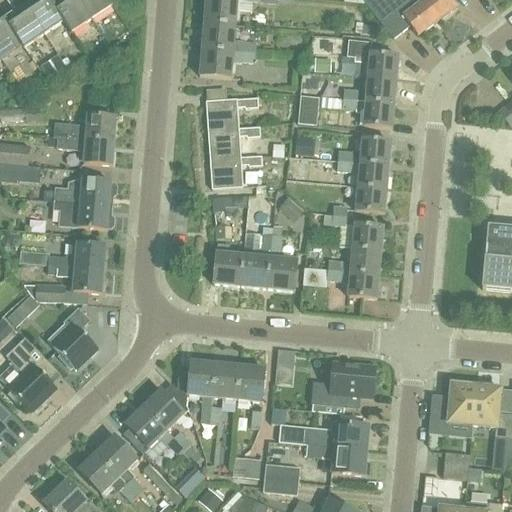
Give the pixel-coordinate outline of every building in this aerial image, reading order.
[(17,13),(5,21),(4,22),(22,48),(21,48),(23,51),(44,36),(18,0),(4,0),(12,11),(14,9),(17,13)] [(52,6),(52,5),(48,0),(36,0),(32,3),(29,0),(18,0),(44,36),(63,23),(64,23),(52,6)] [(92,21),(77,0),(59,0),(52,5),(52,6),(64,23),(63,23),(71,36),(92,21)] [(77,0),(92,21),(111,8),(105,0),(77,0)] [(246,4),(246,0),(237,1),(226,0),(205,0),(204,25),(235,28),(236,14),(252,15),(253,4),(246,4)] [(360,0),(392,41),(409,27),(418,38),(437,23),(422,4),(419,0),(360,0)] [(419,0),(422,4),(437,23),(456,8),(449,0),(419,0)] [(4,22),(5,21),(0,14),(0,59),(2,62),(21,48),(22,48),(4,22)] [(204,25),(202,52),(256,56),(256,46),(243,45),(243,44),(234,43),(235,28),(204,25)] [(256,56),(202,52),(200,79),(231,81),(232,66),(242,66),(242,65),(255,66),(256,56)] [(367,81),(396,83),(398,59),(368,57),(367,81)] [(396,83),(367,81),(366,95),(344,93),(343,103),(365,105),(394,107),(396,83)] [(305,127),(324,128),(325,100),(306,99),(305,127)] [(239,133),(239,132),(237,110),(245,110),(245,111),(258,110),(258,102),(206,106),(208,135),(239,133)] [(365,105),(343,103),(343,112),(356,113),(356,115),(364,116),(363,129),(392,131),(394,107),(365,105)] [(511,130),(511,129),(511,105),(500,115),(511,130)] [(39,110),(25,110),(26,124),(40,123),(39,110)] [(58,140),(115,144),(117,121),(88,118),(87,130),(56,127),(54,140),(58,140)] [(259,130),(239,132),(239,133),(208,135),(211,164),(241,162),(241,160),(239,139),(247,138),(247,140),(260,139),(259,130)] [(58,140),(57,151),(85,154),(84,166),(113,169),(115,144),(58,140)] [(338,155),(337,164),(389,169),(391,145),(362,142),(361,155),(352,154),(352,156),(338,155)] [(30,149),(0,146),(0,166),(28,168),(30,149)] [(241,162),(211,164),(213,193),(243,191),(241,167),(248,167),(249,169),(262,168),(261,159),(241,160),(241,162)] [(389,169),(337,164),(315,163),(314,171),(336,173),(336,174),(359,176),(357,190),(386,193),(389,169)] [(21,170),(0,168),(0,184),(2,186),(20,188),(21,170)] [(55,192),(54,204),(71,205),(71,207),(76,208),(76,205),(81,205),(81,207),(109,209),(110,199),(113,199),(115,197),(116,190),(114,187),(111,187),(111,185),(83,183),(82,194),(55,192)] [(386,193),(357,190),(355,214),(384,217),(386,193)] [(224,214),(223,200),(212,201),(214,215),(224,214)] [(71,205),(54,204),(54,213),(61,214),(60,230),(107,233),(108,231),(111,231),(113,229),(114,222),(111,219),(108,219),(109,209),(81,207),(81,205),(76,205),(76,208),(71,207),(71,205)] [(288,206),(288,221),(307,221),(307,207),(288,206)] [(348,210),(334,209),(332,228),(346,230),(348,210)] [(352,251),(381,254),(383,230),(354,227),(352,251)] [(511,294),(511,230),(488,228),(482,291),(511,294)] [(257,260),(244,259),(241,291),(268,293),(273,238),(271,238),(272,230),(264,229),(262,237),(261,251),(257,251),(257,260)] [(273,238),(268,293),(295,296),(298,264),(280,262),(282,239),(273,238)] [(76,271),(104,273),(106,248),(78,246),(77,258),(67,258),(67,262),(50,260),(49,268),(66,269),(66,271),(71,271),(71,269),(76,269),(76,271)] [(241,291),(244,259),(228,257),(229,248),(218,247),(214,288),(241,291)] [(328,263),(327,273),(379,278),(381,254),(352,251),(351,265),(328,263)] [(44,268),(45,260),(21,259),(21,267),(44,268)] [(66,269),(49,268),(49,277),(57,278),(57,281),(75,282),(74,296),(103,298),(104,273),(76,271),(76,269),(71,269),(71,271),(66,271),(66,269)] [(379,278),(327,273),(327,275),(315,274),(315,282),(349,285),(347,299),(377,302),(379,278)] [(16,302),(26,294),(12,276),(2,284),(16,302)] [(73,294),(65,294),(65,289),(37,287),(36,303),(72,305),(73,294)] [(88,341),(91,339),(82,330),(90,323),(77,310),(61,325),(68,332),(52,349),(60,357),(58,359),(69,371),(71,369),(75,373),(98,350),(88,341)] [(32,415),(57,391),(48,382),(57,374),(24,341),(6,359),(24,378),(9,392),(12,395),(9,397),(19,407),(21,404),(32,415)] [(212,410),(213,401),(216,368),(190,365),(187,398),(203,400),(201,426),(210,427),(212,410)] [(372,399),(375,371),(333,367),(332,378),(324,377),(323,385),(313,384),(311,406),(345,410),(346,396),(372,399)] [(216,368),(213,401),(237,403),(240,370),(216,368)] [(240,370),(237,403),(262,405),(265,372),(240,370)] [(473,428),(477,386),(463,384),(463,387),(451,386),(448,425),(473,428)] [(477,386),(473,428),(495,430),(494,439),(507,441),(510,417),(498,416),(501,391),(489,390),(490,387),(477,386)] [(144,411),(167,434),(185,417),(162,393),(144,411)] [(0,446),(1,445),(0,444),(0,436),(5,431),(0,426),(0,425),(8,418),(0,409),(0,446)] [(212,410),(210,427),(219,427),(221,410),(212,410)] [(174,441),(167,434),(144,411),(126,428),(149,452),(160,441),(167,448),(168,448),(179,460),(183,455),(194,467),(197,465),(174,441)] [(261,414),(252,414),(252,430),(260,430),(261,414)] [(335,450),(367,454),(370,428),(337,425),(336,435),(281,430),(280,445),(307,448),(335,450)] [(181,434),(174,441),(197,465),(203,459),(191,447),(192,446),(181,434)] [(97,456),(139,499),(145,493),(134,481),(136,479),(128,472),(138,462),(115,439),(97,456)] [(367,454),(335,450),(332,475),(365,477),(367,454)] [(444,468),(468,470),(469,458),(445,455),(444,468)] [(139,499),(97,456),(79,474),(102,497),(112,487),(119,495),(121,493),(133,505),(139,499)] [(261,462),(233,460),(231,480),(259,482),(261,462)] [(266,467),(264,482),(298,485),(300,470),(266,467)] [(182,502),(149,468),(143,473),(177,507),(182,502)] [(468,470),(444,468),(442,480),(467,483),(468,470)] [(196,498),(210,481),(204,476),(190,493),(196,498)] [(298,485),(264,482),(263,496),(297,499),(298,485)] [(93,511),(87,506),(88,505),(67,484),(45,507),(50,511),(93,511)] [(228,511),(253,511),(257,504),(243,497),(228,511)] [(298,503),(294,511),(296,511),(353,511),(330,500),(323,511),(322,511),(315,508),(314,510),(298,503)]
